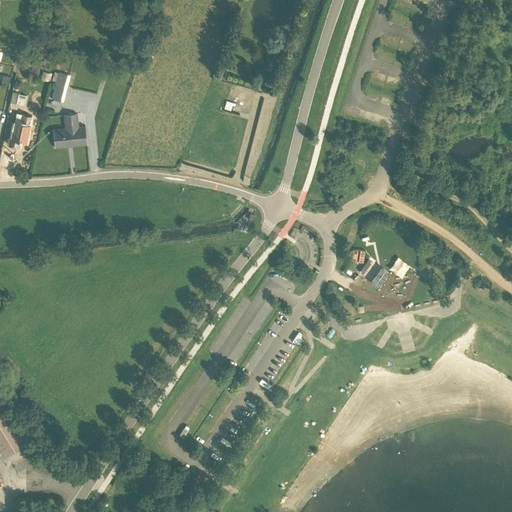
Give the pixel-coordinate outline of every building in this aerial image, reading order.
[(72,77),(58,72),(58,73),(54,72),(52,81),(56,82),(51,99),(63,102),(66,87),(69,88),(72,77)] [(9,77),(2,76),(1,83),(8,85),(9,77)] [(18,93),(12,92),(10,102),(23,105),(25,96),(18,94),(18,93)] [(30,125),(32,112),(23,110),(22,115),(16,113),(14,122),(10,138),(26,142),(30,125)] [(55,147),(86,144),(86,145),(84,126),(78,126),(77,114),(63,115),(64,128),(52,129),(54,148),(55,148),(55,147)] [(372,249),(360,252),(366,276),(380,273),(381,279),(404,274),(399,255),(407,253),(404,241),(391,244),(389,236),(370,241),(372,249)] [(283,285),(291,291),(296,284),(288,278),(283,285)] [(0,451),(3,457),(26,444),(0,401),(0,451)]
